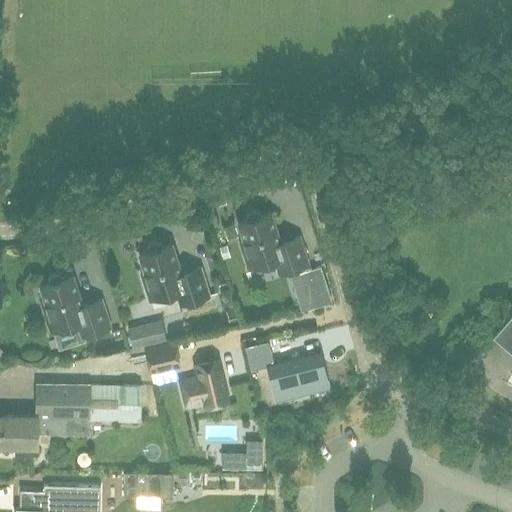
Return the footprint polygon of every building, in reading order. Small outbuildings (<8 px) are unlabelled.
[(246,215),(246,220),(238,222),(244,241),(240,242),(248,267),(275,259),(279,272),(307,263),(299,236),(277,243),(274,233),(277,233),(270,212),(262,215),(259,211),(254,209),(249,211),(246,215)] [(147,246),(147,251),(139,254),(145,272),(141,273),(149,299),(176,291),(180,304),(208,295),(200,267),(178,274),(175,265),(178,264),(171,244),(163,246),(160,242),(155,241),(150,242),(147,246)] [(227,245),(219,247),(223,259),(231,257),(227,245)] [(331,300),(320,266),(311,269),(290,276),(295,292),(309,287),(315,305),(331,300)] [(48,278),(48,283),(40,286),(46,304),(42,305),(50,331),(77,322),(81,335),(110,326),(101,299),(79,306),(76,296),(79,296),(72,275),(64,278),(61,274),(56,272),(51,274),(48,278)] [(511,308),(492,332),(511,349),(511,308)] [(162,319),(128,327),(132,348),(167,340),(162,319)] [(173,339),(144,346),(151,371),(179,364),(173,339)] [(271,353),(268,341),(244,347),(251,372),(262,369),(259,356),(271,353)] [(318,351),(268,364),(276,396),(326,383),(318,351)] [(179,381),(185,406),(203,402),(204,406),(228,400),(218,358),(194,364),(197,377),(179,381)] [(88,418),(88,384),(37,383),(36,415),(0,414),(0,432),(0,445),(17,445),(17,455),(31,455),(31,446),(36,446),(37,432),(88,433),(88,418)] [(140,385),(88,384),(88,418),(140,418),(140,385)] [(173,497),(173,472),(124,472),(123,496),(173,497)] [(65,511),(65,510),(100,511),(100,485),(43,484),(43,489),(20,489),(18,511),(65,511)]
